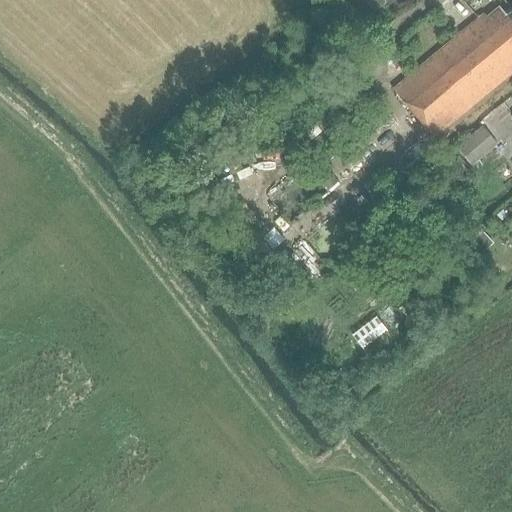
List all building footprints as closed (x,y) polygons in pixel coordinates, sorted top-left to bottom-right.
[(381,0),(343,0),(361,21),(357,24),(368,37),(379,28),(368,15),(384,3),(381,0)] [(499,8),(487,18),(484,14),(392,90),(436,141),(511,78),(511,11),(506,16),(499,8)] [(468,166),(494,144),(479,127),(454,148),(468,166)] [(346,148),(348,151),(354,157),(370,144),(362,134),(346,148)] [(325,170),(348,151),(341,142),(307,171),(325,191),(335,182),(325,170)] [(457,156),(448,164),(458,176),(467,169),(457,156)] [(361,195),(354,200),(359,207),(355,210),(364,221),(391,198),(383,188),(380,190),(374,183),(367,190),(372,196),(366,201),(361,195)] [(496,216),(501,221),(507,215),(502,210),(496,216)] [(494,244),(484,234),(471,245),(480,256),(494,244)]
